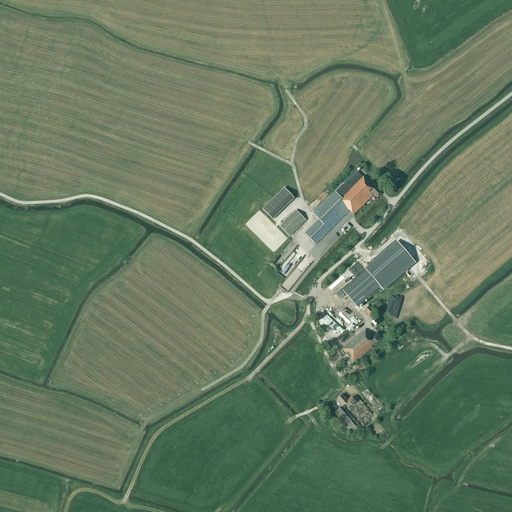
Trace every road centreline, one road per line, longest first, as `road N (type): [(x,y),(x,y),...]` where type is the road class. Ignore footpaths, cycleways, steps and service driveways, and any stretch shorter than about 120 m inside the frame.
road 1 (unclassified): [(347,383),(310,322),(311,292),(439,151),(511,93)]
road 2 (track): [(287,295),(268,302),(188,238),(98,197),(23,203),(0,194)]
